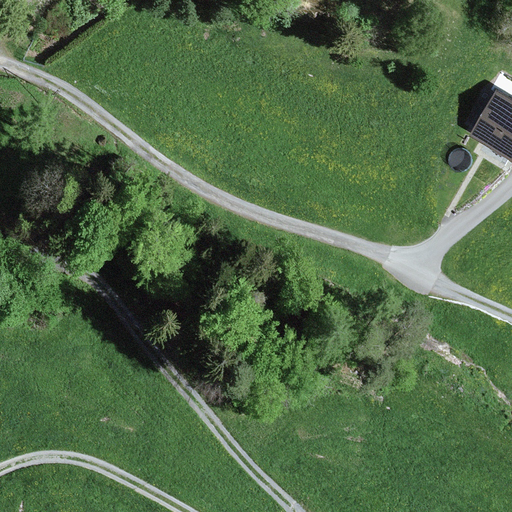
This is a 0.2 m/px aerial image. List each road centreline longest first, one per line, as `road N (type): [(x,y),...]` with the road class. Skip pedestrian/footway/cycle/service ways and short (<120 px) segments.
road 1 (track): [(511,314),(413,262),(263,216),(0,54)]
road 2 (track): [(0,237),(80,272),(138,326),(292,511)]
road 3 (track): [(172,511),(96,463),(17,459),(0,466)]
